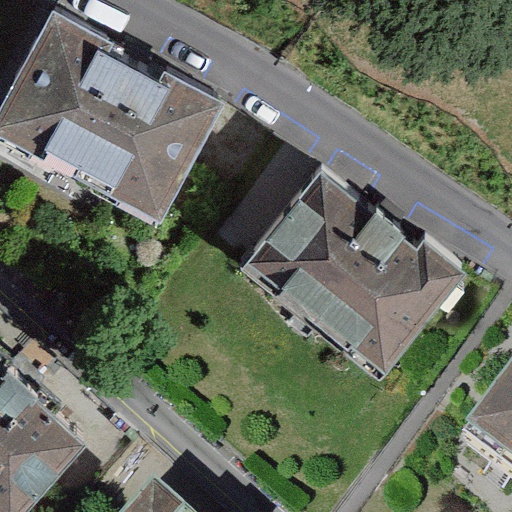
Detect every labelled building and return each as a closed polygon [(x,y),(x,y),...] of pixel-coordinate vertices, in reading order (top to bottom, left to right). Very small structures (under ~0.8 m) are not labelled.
[(64,0),(63,0),(0,118),(0,132),(165,220),(235,90),(64,0)] [(477,268),(335,153),(251,255),(394,370),(477,268)] [(0,511),(19,511),(86,439),(0,361),(0,511)] [(511,362),(458,428),(511,472),(511,362)] [(193,511),(169,490),(149,511),(193,511)]
